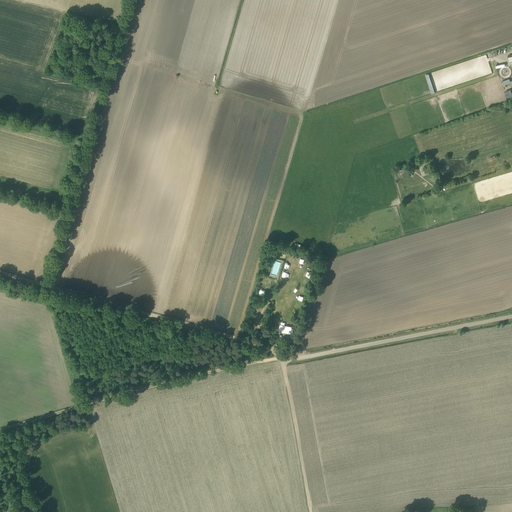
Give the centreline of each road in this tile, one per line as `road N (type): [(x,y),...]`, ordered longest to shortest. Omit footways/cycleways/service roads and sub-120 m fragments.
road 1 (track): [(281,358),(216,332),(0,273)]
road 2 (track): [(281,358),(0,431)]
road 3 (unclassified): [(281,358),(511,316)]
road 4 (track): [(281,358),(310,511)]
